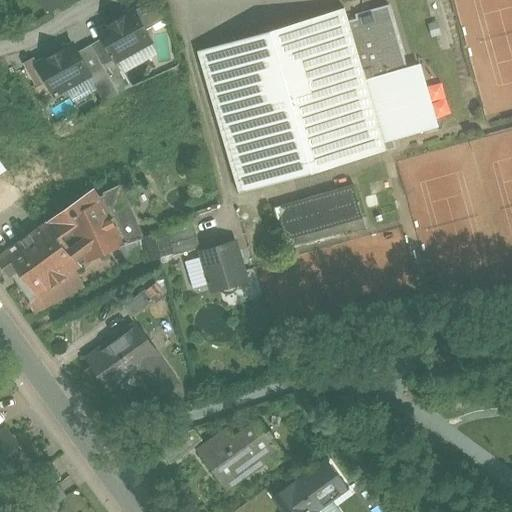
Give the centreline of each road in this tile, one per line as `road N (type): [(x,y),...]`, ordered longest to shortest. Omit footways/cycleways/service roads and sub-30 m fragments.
road 1 (tertiary): [(135,511),(0,326)]
road 2 (unknown): [(186,0),(193,70),(227,186)]
